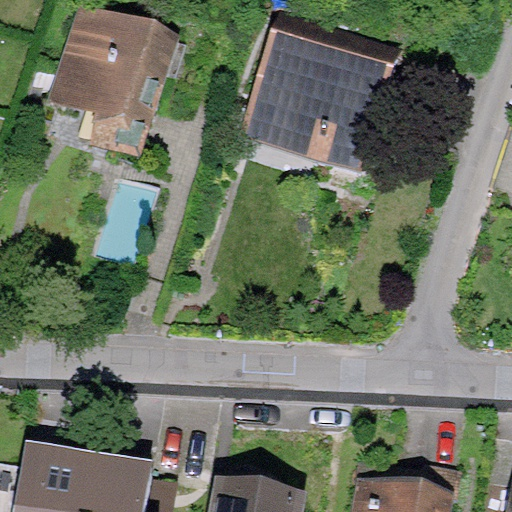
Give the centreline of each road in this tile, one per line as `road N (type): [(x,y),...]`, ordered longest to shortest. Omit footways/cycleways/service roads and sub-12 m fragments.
road 1 (residential): [(0,361),(130,360),(405,377)]
road 2 (residential): [(511,60),(405,377)]
